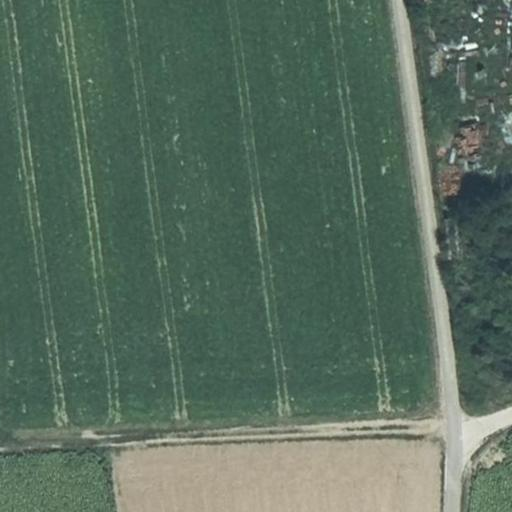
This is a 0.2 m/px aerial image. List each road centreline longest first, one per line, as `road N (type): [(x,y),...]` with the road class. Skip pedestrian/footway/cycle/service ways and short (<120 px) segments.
road 1 (track): [(456,511),(458,427),(399,0)]
road 2 (track): [(458,427),(0,440)]
